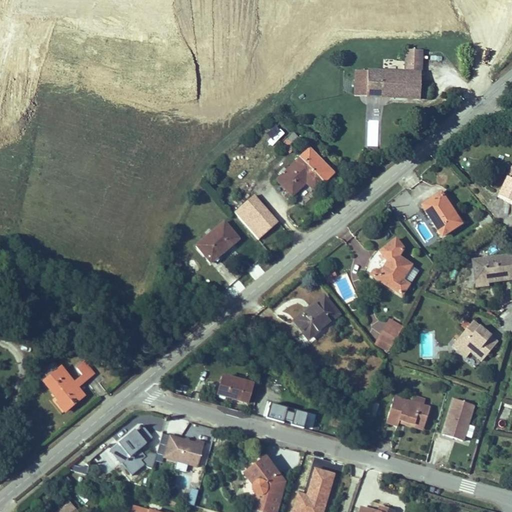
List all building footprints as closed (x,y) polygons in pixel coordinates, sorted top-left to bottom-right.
[(405,71),(353,69),(352,97),(419,99),(421,52),(406,52),(405,71)] [(292,143),(301,152),(312,143),(304,134),(292,143)] [(290,145),(298,155),(301,152),(292,143),(290,145)] [(305,157),(328,182),(336,175),(314,151),(305,157)] [(311,181),(320,190),(328,182),(305,157),(302,160),(305,163),(300,168),(297,166),(282,179),(296,194),(311,181)] [(511,203),(511,169),(497,194),(511,203)] [(459,223),(438,191),(417,204),(438,237),(459,223)] [(254,195),(233,213),(258,241),(278,223),(254,195)] [(211,261),(236,240),(223,222),(196,245),(211,261)] [(403,297),(411,284),(403,280),(412,266),(400,259),(406,250),(398,239),(382,252),(390,262),(382,274),(373,271),(371,274),(403,297)] [(488,285),(511,285),(510,261),(471,262),(472,281),(488,282),(488,285)] [(310,341),(338,318),(324,299),(295,323),(310,341)] [(378,341),(389,348),(401,329),(389,322),(378,341)] [(481,367),(486,360),(479,354),(484,348),(479,345),(486,338),(472,325),(450,349),(463,361),(468,356),(481,367)] [(300,334),(294,339),(303,349),(308,344),(300,334)] [(497,349),(486,338),(479,345),(484,348),(479,354),(486,360),(497,349)] [(78,375),(84,382),(92,376),(82,364),(74,371),(78,375)] [(62,411),(81,395),(76,389),(70,382),(59,368),(42,382),(58,401),(55,403),(62,411)] [(70,382),(76,389),(84,382),(78,375),(70,382)] [(222,397),(243,404),(250,385),(224,376),(222,381),(218,380),(215,389),(222,393),(222,397)] [(477,404),(454,397),(443,433),(466,440),(477,404)] [(397,423),(420,430),(427,411),(419,408),(421,403),(413,400),(410,406),(391,400),(382,426),(394,430),(397,423)] [(269,404),(266,420),(304,428),(307,412),(269,404)] [(498,417),(507,419),(510,407),(501,405),(498,417)] [(152,436),(144,426),(137,430),(136,429),(119,443),(130,456),(122,462),(131,474),(144,464),(140,460),(144,456),(139,449),(148,442),(147,441),(152,436)] [(199,441),(164,429),(157,450),(199,464),(208,438),(200,436),(199,441)] [(149,451),(144,456),(140,460),(144,464),(151,467),(156,453),(149,451)] [(255,509),(265,511),(275,511),(285,481),(270,455),(250,468),(258,478),(255,484),(257,490),(260,492),(255,509)] [(105,459),(98,463),(104,473),(111,468),(105,459)] [(289,511),(324,511),(334,474),(312,468),(304,494),(295,492),(289,511)] [(194,506),(197,491),(188,489),(185,505),(194,506)] [(77,511),(68,501),(55,511),(77,511)]
